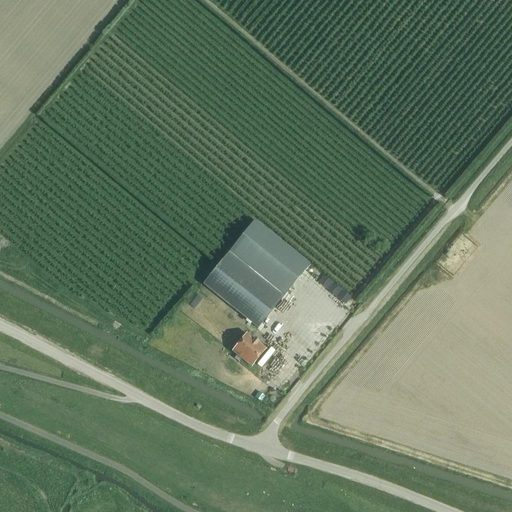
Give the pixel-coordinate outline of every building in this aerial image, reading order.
[(283,298),(309,266),(252,221),(227,254),(283,298)] [(258,329),(273,310),(283,298),(227,254),(202,285),(258,329)] [(324,277),(319,282),(327,289),(332,283),(324,277)] [(333,284),(329,290),(337,296),(341,291),(333,284)] [(343,292),(338,297),(346,304),(351,298),(343,292)] [(194,293),(186,303),(192,307),(200,298),(194,293)] [(239,362),(241,359),(251,367),(265,350),(247,335),(232,352),(237,356),(235,358),(239,362)]
